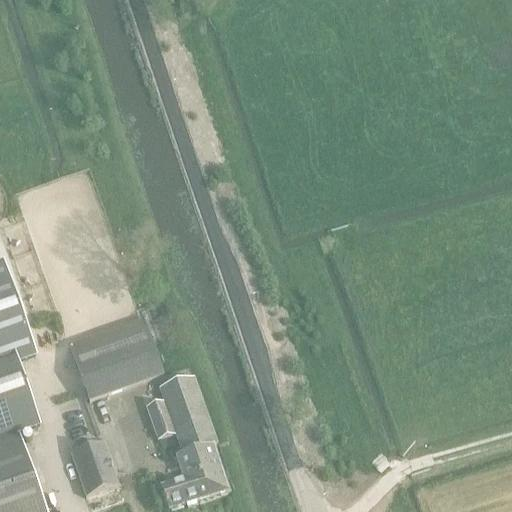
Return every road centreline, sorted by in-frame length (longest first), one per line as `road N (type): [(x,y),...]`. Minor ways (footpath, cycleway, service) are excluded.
road 1 (unclassified): [(307,511),(136,0)]
road 2 (track): [(511,442),(405,472),(368,511)]
